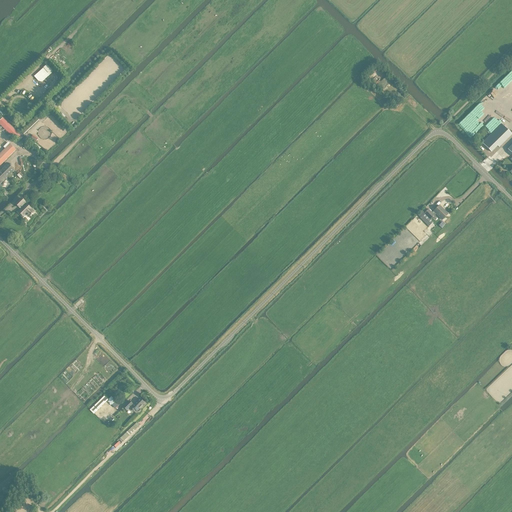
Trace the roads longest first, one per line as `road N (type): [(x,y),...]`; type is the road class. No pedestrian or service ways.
road 1 (unclassified): [(161,398),(438,132)]
road 2 (unclassified): [(161,398),(0,240)]
road 3 (track): [(52,511),(161,398)]
road 4 (track): [(45,164),(124,93),(154,118)]
road 5 (unknown): [(0,103),(97,6)]
